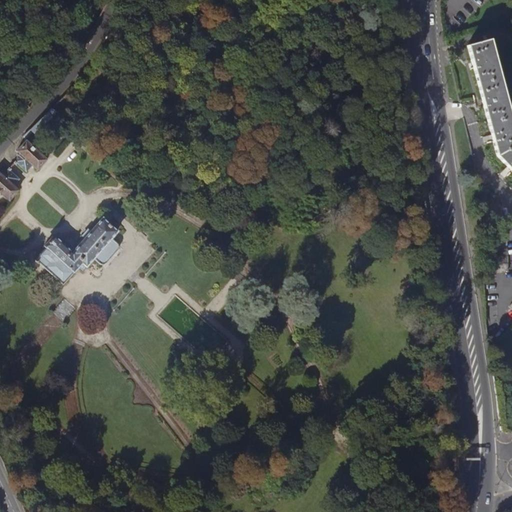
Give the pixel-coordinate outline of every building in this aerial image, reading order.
[(511,130),(487,39),(463,45),(493,156),(511,174),(511,130)] [(49,112),(48,112),(52,116),(56,111),(53,108),(49,112)] [(48,112),(31,129),(34,132),(35,134),(37,132),(53,116),(52,116),(48,112)] [(23,136),(25,142),(26,141),(34,132),(31,129),(23,136)] [(45,140),(37,132),(35,134),(34,132),(26,141),(36,150),(45,140)] [(17,151),(19,153),(32,165),(37,170),(46,160),(36,150),(26,141),(25,142),(17,151)] [(16,161),(15,162),(26,171),(32,165),(19,153),(17,154),(17,157),(16,161)] [(2,172),(0,173),(13,186),(19,179),(8,169),(8,170),(5,171),(2,172)] [(0,193),(9,201),(19,190),(13,186),(0,173),(0,193)] [(64,286),(75,274),(80,269),(83,266),(87,268),(95,260),(100,266),(102,267),(105,267),(106,266),(120,251),(121,249),(120,247),(120,246),(112,240),(119,233),(104,220),(74,254),(55,238),(46,248),(48,249),(37,261),(64,286)] [(491,235),(493,272),(507,272),(506,234),(491,235)]
